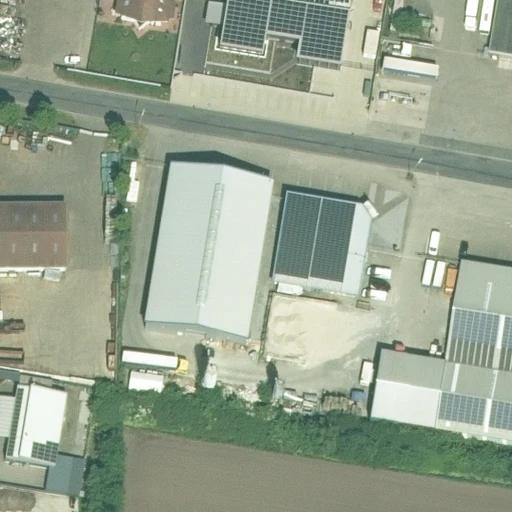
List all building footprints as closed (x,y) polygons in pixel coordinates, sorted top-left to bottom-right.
[(174,0),(122,0),(119,21),(170,29),(174,0)] [(207,0),(206,12),(224,14),(217,59),(258,65),(260,53),(282,57),(288,21),(346,30),(350,0),(207,0)] [(511,0),(499,0),(490,55),(511,59),(511,0)] [(146,188),(149,170),(135,167),(131,185),(146,188)] [(270,191),(171,175),(146,329),(244,345),(254,285),(269,200),(270,191)] [(358,216),(269,200),(254,285),(357,303),(370,231),(358,216)] [(62,219),(0,219),(0,278),(62,278),(62,219)] [(511,278),(467,272),(450,374),(380,362),(369,425),(511,447),(511,278)] [(164,397),(166,380),(132,376),(130,393),(164,397)] [(18,385),(16,399),(46,404),(49,391),(18,385)] [(7,449),(4,468),(48,476),(51,476),(52,466),(63,407),(46,404),(16,399),(14,411),(7,449)] [(0,448),(7,449),(14,411),(0,408),(0,448)] [(81,470),(52,466),(51,476),(48,476),(44,498),(76,503),(81,470)]
